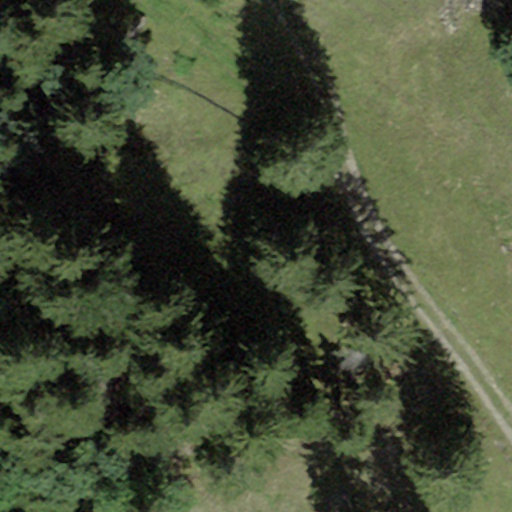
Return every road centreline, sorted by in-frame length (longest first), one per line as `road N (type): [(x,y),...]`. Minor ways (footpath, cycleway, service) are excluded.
road 1 (track): [(511,423),(390,259),(351,180),(315,59),(278,0)]
road 2 (track): [(153,0),(218,58),(329,117),(348,95),(454,154),(511,205)]
